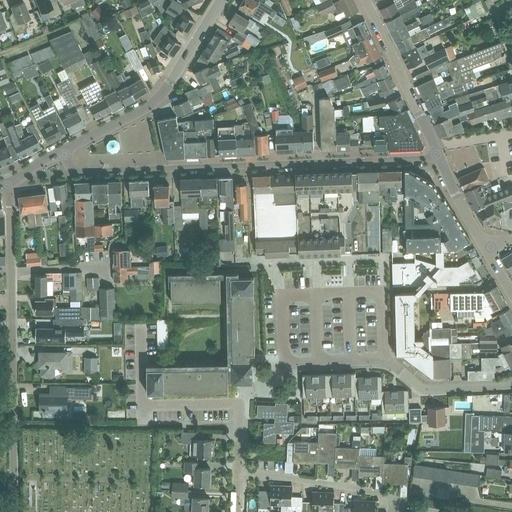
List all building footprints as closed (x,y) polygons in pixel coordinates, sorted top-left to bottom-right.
[(49,0),(35,0),(41,13),(47,10),(50,18),(61,13),(55,0),(50,2),(49,0)] [(128,0),(122,0),(120,1),(123,9),(129,7),(131,6),(128,0)] [(141,11),(151,7),(148,0),(138,5),(141,11)] [(184,7),(175,1),(173,0),(171,0),(165,11),(179,20),(174,27),(186,34),(194,21),(183,14),(186,8),(184,7)] [(254,0),(243,0),(239,8),(248,13),(252,15),(257,18),(259,20),(265,11),(273,16),(277,19),(280,13),(277,11),(270,6),(260,0),(259,3),(255,1),(254,0)] [(292,14),(285,0),(280,0),(288,16),(292,14)] [(338,14),(344,11),(347,17),(359,11),(353,0),(339,0),(333,3),(334,4),(333,4),(331,0),(327,0),(323,2),(316,5),(317,7),(321,16),(336,10),(338,14)] [(380,10),(386,22),(418,7),(414,0),(413,0),(397,8),(395,3),(380,10)] [(16,19),(10,21),(16,35),(26,31),(24,21),(30,18),(23,2),(11,7),(16,19)] [(465,8),(470,19),(479,15),(474,4),(465,8)] [(90,10),(95,18),(103,14),(97,6),(90,10)] [(126,18),(138,13),(135,6),(123,11),(126,18)] [(420,12),(418,7),(386,22),(391,32),(405,24),(403,21),(420,12)] [(250,19),(249,20),(236,12),(229,23),(243,32),(247,25),(251,28),(254,22),(250,19)] [(433,20),(430,13),(419,18),(422,25),(433,20)] [(92,20),(90,15),(80,19),(82,25),(92,20)] [(300,27),(296,16),(290,19),(295,30),(300,27)] [(95,25),(92,20),(82,25),(85,30),(95,25)] [(102,20),(96,23),(98,29),(105,25),(102,20)] [(401,53),(415,46),(414,43),(430,36),(429,34),(445,27),(442,20),(421,30),(396,43),(401,53)] [(348,29),(355,43),(371,35),(365,21),(348,29)] [(391,32),(396,43),(421,30),(419,26),(417,21),(406,26),(405,24),(391,32)] [(85,30),(87,35),(97,31),(95,25),(85,30)] [(160,49),(171,56),(180,44),(172,38),(175,34),(163,26),(152,42),(157,45),(154,48),(156,52),(158,53),(160,49)] [(329,40),(344,33),(341,26),(326,32),(329,40)] [(207,44),(222,54),(232,37),(218,28),(207,44)] [(149,40),(146,30),(139,33),(143,43),(149,40)] [(72,64),(84,58),(82,54),(71,31),(49,40),(63,68),(72,64)] [(87,35),(90,41),(100,36),(97,31),(87,35)] [(245,39),(245,40),(255,47),(260,40),(249,33),(245,39)] [(245,39),(237,34),(234,39),(242,44),(245,40),(245,39)] [(371,35),(355,43),(352,44),(354,49),(352,50),(354,54),(376,44),(371,35)] [(306,46),(312,44),(309,36),(303,38),(306,46)] [(100,37),(93,41),(96,48),(104,44),(100,37)] [(161,70),(151,41),(143,44),(148,57),(145,58),(151,74),(161,70)] [(447,63),(447,64),(452,77),(455,76),(456,79),(459,85),(465,83),(467,82),(476,79),(474,72),(491,66),(489,62),(495,60),(495,59),(499,57),(502,54),(502,50),(503,49),(501,42),(450,62),(447,63)] [(216,63),(222,54),(207,44),(201,54),(202,54),(197,61),(206,66),(212,64),(214,61),(216,63)] [(376,44),(354,54),(357,60),(359,64),(367,61),(367,63),(372,60),(381,56),(376,44)] [(447,63),(450,62),(450,61),(456,58),(452,46),(435,52),(433,49),(428,51),(424,44),(416,48),(415,46),(401,53),(408,68),(422,61),(422,60),(425,58),(430,69),(447,63)] [(51,45),(46,47),(50,57),(55,55),(51,45)] [(241,52),(237,45),(229,49),(225,53),(227,58),(241,52)] [(278,46),(272,49),(275,56),(281,53),(278,46)] [(50,57),(46,47),(41,49),(45,59),(50,57)] [(133,48),(126,52),(125,52),(134,70),(142,66),(133,48)] [(41,49),(36,52),(40,62),(45,59),(41,49)] [(93,63),(99,60),(93,49),(87,52),(93,63)] [(34,64),(40,62),(36,52),(30,54),(34,64)] [(82,54),(84,58),(88,65),(91,63),(93,63),(87,52),(82,54)] [(28,54),(23,57),(27,67),(32,64),(28,54)] [(350,67),(357,62),(352,55),(345,60),(350,67)] [(18,59),(22,69),(27,67),(23,57),(18,59)] [(318,69),(326,66),(323,58),(315,61),(318,69)] [(18,59),(12,61),(17,71),(22,69),(18,59)] [(38,65),(42,73),(53,67),(49,59),(38,65)] [(100,89),(111,111),(122,106),(113,88),(106,74),(103,69),(99,60),(93,63),(91,63),(103,87),(100,89)] [(12,73),(17,71),(12,61),(7,63),(11,73),(12,73)] [(0,62),(0,84),(8,81),(1,62),(0,62)] [(361,88),(362,90),(391,75),(385,63),(373,69),(376,75),(364,81),(353,85),(355,90),(361,88)] [(435,68),(447,64),(447,63),(430,69),(415,75),(419,84),(417,85),(424,99),(440,92),(459,85),(456,79),(447,82),(447,80),(437,85),(434,78),(438,76),(435,68)] [(22,69),(24,74),(26,78),(38,73),(34,64),(32,64),(27,67),(22,69)] [(222,72),(218,64),(209,68),(208,67),(195,73),(200,83),(209,79),(214,89),(214,90),(220,87),(215,76),(222,72)] [(103,69),(106,74),(112,71),(110,65),(103,69)] [(322,81),(338,75),(334,66),(319,72),(322,81)] [(22,69),(17,71),(12,73),(14,78),(24,74),(22,69)] [(119,85),(115,77),(112,71),(106,74),(113,88),(119,85)] [(119,74),(120,74),(119,75),(126,87),(133,100),(148,91),(140,78),(139,79),(136,74),(130,78),(129,76),(125,77),(122,72),(119,74)] [(124,105),(133,100),(126,87),(119,75),(115,77),(119,85),(120,87),(121,87),(121,88),(116,90),(124,105)] [(293,79),(297,90),(308,86),(303,75),(293,79)] [(338,90),(351,85),(347,75),(334,81),(338,90)] [(396,85),(391,75),(362,90),(365,96),(370,94),(381,88),(383,92),(380,93),(382,98),(385,96),(394,92),(392,87),(396,85)] [(243,76),(238,78),(240,84),(246,81),(243,76)] [(56,84),(58,87),(69,109),(74,107),(76,110),(76,109),(81,107),(75,95),(76,94),(68,78),(61,82),(56,84)] [(251,87),(259,85),(257,78),(249,81),(251,87)] [(331,80),(323,84),(330,98),(333,97),(332,93),(336,91),(331,80)] [(489,105),(493,104),(496,115),(498,120),(511,114),(511,104),(510,99),(511,98),(511,80),(499,85),(487,89),(489,93),(458,103),(461,113),(460,113),(461,115),(474,110),(474,109),(489,105)] [(95,119),(111,111),(100,89),(96,81),(79,89),(95,119)] [(14,83),(3,87),(6,94),(17,90),(14,83)] [(467,90),(465,83),(459,85),(440,92),(424,99),(428,110),(442,103),(441,101),(448,98),(447,96),(467,90)] [(208,92),(205,87),(199,90),(204,99),(213,95),(211,91),(208,92)] [(187,99),(174,105),(178,116),(193,110),(192,107),(203,103),(197,88),(185,92),(187,99)] [(460,113),(461,113),(458,103),(489,93),(487,89),(454,99),(442,103),(428,110),(436,127),(460,116),(460,113)] [(18,92),(9,96),(12,103),(21,98),(18,92)] [(381,112),(383,115),(393,115),(407,108),(401,96),(388,102),(386,104),(385,96),(382,98),(369,100),(371,109),(382,107),(384,111),(381,112)] [(227,112),(241,106),(234,97),(223,102),(227,112)] [(337,150),(336,129),(336,118),(344,118),(343,109),(333,109),(331,103),(329,99),(320,100),(322,151),(337,150)] [(51,102),(47,104),(49,107),(42,110),(38,103),(29,107),(47,144),(61,136),(61,135),(68,131),(57,110),(56,107),(54,108),(51,102)] [(255,135),(255,136),(256,154),(269,153),(268,134),(262,135),(261,134),(263,131),(262,127),(259,126),(258,126),(256,120),(251,103),(243,105),(246,115),(248,121),(251,127),(254,135),(255,135)] [(474,109),(474,110),(478,121),(496,115),(493,104),(489,105),(474,109)] [(84,125),(77,111),(65,117),(61,108),(57,110),(68,131),(69,133),(84,125)] [(383,115),(374,115),(374,116),(375,131),(381,130),(389,130),(398,129),(413,122),(410,116),(407,108),(393,115),(383,115)] [(461,115),(463,121),(467,119),(468,121),(469,121),(470,123),(472,123),(472,124),(478,121),(474,110),(461,115)] [(312,115),(301,115),(302,123),(302,132),(304,131),(305,134),(303,134),(303,141),(305,141),(305,151),(314,151),(312,115)] [(374,116),(363,117),(363,131),(375,131),(374,116)] [(472,131),(472,128),(463,128),(461,121),(462,121),(460,116),(436,127),(441,137),(456,133),(464,131),(472,131)] [(158,120),(160,132),(166,159),(185,158),(184,132),(184,130),(213,128),(213,119),(186,121),(177,122),(176,117),(158,120)] [(19,140),(12,122),(4,125),(8,136),(17,159),(19,158),(29,153),(22,139),(19,140)] [(279,129),(275,130),(276,143),(276,153),(292,152),(294,152),(293,123),(293,122),(290,123),(287,123),(279,123),(279,129)] [(398,129),(389,130),(389,140),(390,150),(422,149),(424,145),(413,122),(398,129)] [(302,123),(293,123),(294,152),(305,151),(305,141),(303,141),(303,134),(305,134),(304,131),(302,132),(302,123)] [(29,153),(41,147),(37,140),(40,138),(33,124),(25,128),(29,135),(22,139),(29,153)] [(242,124),(234,125),(234,126),(235,135),(236,135),(237,155),(249,154),(256,154),(255,144),(255,137),(248,137),(245,137),(245,130),(243,130),(242,130),(242,124)] [(219,155),(237,155),(236,135),(235,135),(234,126),(218,127),(219,155)] [(214,139),(206,139),(206,135),(211,135),(211,129),(199,129),(199,131),(184,132),(185,158),(207,157),(215,156),(214,139)] [(354,129),(348,130),(348,129),(336,129),(337,150),(359,150),(358,140),(358,135),(355,135),(354,129)] [(375,135),(364,136),(364,144),(374,143),(375,151),(387,150),(387,140),(387,135),(381,135),(381,130),(375,131),(375,135)] [(9,147),(0,150),(0,166),(13,161),(12,161),(17,159),(8,136),(5,137),(9,147)] [(114,139),(109,140),(106,143),(106,148),(110,152),(115,151),(118,148),(118,143),(114,139)] [(464,191),(489,181),(483,168),(458,178),(464,191)] [(385,202),(391,201),(390,171),(378,172),(379,195),(385,195),(385,202)] [(390,171),(391,201),(397,201),(397,193),(402,193),(401,171),(390,171)] [(427,285),(427,286),(430,282),(433,285),(459,285),(459,284),(477,284),(482,281),(476,270),(471,273),(471,272),(470,272),(459,271),(459,267),(460,267),(459,266),(444,267),(444,250),(456,250),(471,241),(444,197),(443,199),(434,184),(410,171),(404,171),(404,181),(405,242),(406,252),(436,251),(436,265),(415,258),(415,262),(392,263),(393,286),(423,286),(425,284),(427,285)] [(345,251),(345,247),(351,247),(352,254),(366,253),(364,208),(363,201),(363,191),(360,191),(360,189),(359,189),(359,172),(350,172),(297,174),(298,193),(299,253),(299,256),(341,254),(341,251),(345,251)] [(363,201),(364,208),(366,253),(380,253),(380,243),(379,210),(379,195),(378,172),(359,172),(359,189),(360,189),(360,191),(363,191),(363,201)] [(299,253),(298,193),(297,174),(275,175),(276,194),(254,194),(257,255),(265,255),(266,256),(290,255),(290,254),(299,253)] [(276,194),(275,175),(253,176),(254,194),(276,194)] [(235,238),(233,187),(232,177),(219,178),(220,202),(226,201),(226,210),(225,210),(226,239),(235,238)] [(181,205),(174,206),(174,222),(174,231),(183,230),(183,220),(182,213),(192,213),(199,212),(199,207),(199,195),(201,195),(201,178),(181,179),(181,205)] [(217,178),(201,178),(201,195),(199,195),(199,207),(204,207),(204,209),(213,208),(213,207),(218,207),(218,194),(217,178)] [(149,180),(130,181),(130,191),(130,196),(131,196),(132,207),(141,206),(141,195),(149,195),(149,180)] [(107,182),(108,206),(109,219),(121,219),(121,212),(116,212),(116,202),(122,202),(121,181),(107,182)] [(511,187),(495,194),(492,187),(489,181),(464,191),(472,210),(474,209),(489,203),(491,203),(506,202),(511,199),(511,187)] [(76,198),(93,198),(92,182),(75,183),(76,198)] [(107,182),(92,182),(93,198),(93,201),(98,201),(98,207),(108,206),(107,182)] [(60,199),(62,215),(65,215),(67,210),(69,202),(66,184),(54,186),(56,199),(60,199)] [(156,205),(156,213),(163,213),(163,223),(174,222),(174,206),(173,201),(170,201),(169,185),(155,185),(155,195),(156,205)] [(240,201),(240,219),(249,219),(247,185),(235,185),(236,201),(240,201)] [(48,210),(47,210),(46,193),(44,194),(44,192),(38,193),(38,194),(32,195),(36,225),(42,225),(41,217),(49,216),(48,210)] [(30,226),(36,225),(32,195),(27,196),(27,194),(21,195),(21,197),(19,197),(21,213),(28,213),(30,226)] [(76,198),(76,202),(76,213),(93,212),(93,210),(93,201),(93,198),(76,198)] [(494,208),(498,215),(511,207),(511,200),(506,202),(491,203),(494,208)] [(500,217),(498,215),(494,208),(491,203),(489,203),(474,209),(476,213),(484,227),(500,217)] [(124,210),(124,213),(125,222),(138,222),(138,209),(124,210)] [(93,212),(76,213),(76,225),(94,224),(93,214),(93,212)] [(94,235),(94,240),(106,240),(106,235),(113,234),(112,223),(94,224),(94,235)] [(94,224),(76,225),(77,236),(87,235),(88,235),(88,251),(95,251),(94,245),(94,240),(94,235),(94,224)] [(392,252),(392,242),(391,228),(382,228),(382,243),(383,253),(392,252)] [(167,246),(157,246),(158,256),(168,256),(167,246)] [(114,267),(131,267),(130,250),(113,251),(114,267)] [(511,252),(502,259),(511,275),(511,252)] [(26,259),(27,266),(41,265),(41,257),(26,259)] [(150,260),(150,266),(137,266),(138,273),(147,273),(159,272),(159,260),(150,260)] [(137,266),(131,267),(114,267),(114,282),(127,281),(127,274),(135,273),(135,280),(147,280),(147,273),(138,273),(137,266)] [(76,272),(63,273),(64,288),(64,295),(71,295),(71,294),(71,288),(76,288),(76,272)] [(36,295),(46,295),(46,278),(53,278),(53,281),(62,281),(62,273),(45,273),(45,275),(36,275),(36,295)] [(233,355),(250,355),(255,355),(255,345),(251,345),(250,333),(255,333),(254,315),(250,315),(250,302),(254,302),(254,284),(249,284),(249,277),(231,278),(233,355)] [(210,303),(221,302),(220,278),(171,279),(172,303),(182,303),(182,299),(188,299),(188,303),(198,303),(198,298),(210,298),(210,303)] [(495,301),(503,297),(497,286),(496,286),(495,283),(480,292),(479,293),(450,293),(451,308),(451,310),(457,310),(482,309),(482,304),(493,298),(495,301)] [(396,295),(393,295),(393,302),(395,351),(394,352),(395,352),(418,370),(420,368),(431,376),(434,376),(433,359),(450,358),(450,343),(452,343),(452,336),(451,329),(432,330),(426,330),(427,332),(424,332),(424,334),(419,339),(415,339),(414,300),(419,296),(418,295),(422,291),(427,285),(425,284),(423,286),(418,291),(416,293),(415,292),(410,292),(400,292),(396,293),(396,295)] [(115,318),(115,298),(114,288),(100,288),(101,298),(101,319),(111,318),(115,318)] [(450,293),(434,294),(434,308),(451,308),(450,293)] [(475,317),(485,317),(507,304),(503,297),(495,301),(493,298),(482,304),(482,309),(457,310),(457,316),(475,315),(475,317)] [(81,307),(56,307),(56,299),(46,299),(46,301),(36,301),(36,314),(56,314),(56,319),(71,319),(81,319),(81,307)] [(502,318),(490,325),(493,330),(511,319),(511,313),(509,308),(499,314),(502,318)] [(53,328),(36,328),(36,341),(46,341),(53,341),(66,341),(66,334),(71,334),(84,334),(84,324),(84,319),(81,319),(71,319),(56,319),(54,319),(53,328)] [(169,349),(169,319),(157,319),(157,349),(169,349)] [(484,335),(480,335),(480,343),(497,343),(496,336),(504,332),(507,336),(510,334),(511,334),(511,333),(511,319),(493,330),(484,335)] [(510,357),(511,356),(511,341),(503,347),(505,351),(498,354),(499,357),(510,357)] [(452,343),(450,343),(450,358),(450,361),(462,361),(462,358),(461,343),(458,343),(452,343)] [(480,343),(461,343),(462,358),(471,358),(471,348),(480,348),(480,352),(497,351),(497,343),(480,343)] [(42,375),(55,375),(55,368),(60,368),(60,372),(73,373),(73,353),(41,353),(41,366),(42,366),(42,375)] [(233,363),(234,381),(234,382),(253,382),(252,363),(251,363),(250,355),(233,355),(233,363)] [(511,356),(510,357),(499,357),(481,358),(482,370),(468,371),(468,380),(495,380),(494,365),(502,365),(504,369),(510,366),(509,365),(511,364),(511,365),(511,356)] [(98,372),(98,357),(85,357),(85,372),(98,372)] [(450,358),(433,359),(434,376),(442,377),(443,379),(445,381),(451,380),(450,361),(450,358)] [(229,392),(228,381),(234,381),(233,363),(226,363),(227,368),(147,370),(148,390),(154,390),(154,394),(174,394),(174,389),(186,389),(186,393),(206,393),(206,388),(218,388),(218,393),(229,392)] [(349,395),(355,395),(356,394),(356,378),(355,373),(342,374),(343,403),(349,403),(349,395)] [(323,396),(330,395),(329,374),(316,375),(317,404),(323,404),(323,396)] [(337,403),(343,403),(342,374),(329,374),(330,395),(336,395),(337,403)] [(311,404),(317,404),(316,375),(302,375),(303,396),(310,396),(311,404)] [(368,377),(356,378),(356,394),(355,395),(355,399),(369,398),(368,377)] [(369,398),(381,398),(382,398),(382,392),(382,377),(368,377),(369,398)] [(55,394),(41,394),(41,411),(43,411),(43,417),(54,417),(54,411),(67,411),(67,401),(72,401),(72,397),(92,397),(92,387),(67,387),(55,387),(55,394)] [(395,391),(382,392),(382,398),(381,398),(382,410),(382,413),(396,412),(395,391)] [(396,412),(409,412),(409,408),(408,391),(395,391),(396,412)] [(275,417),(287,418),(287,404),(276,403),(276,406),(275,417)] [(275,417),(276,406),(258,405),(258,417),(275,417)] [(409,408),(409,412),(410,422),(429,421),(429,425),(445,425),(445,424),(447,422),(447,418),(445,416),(445,407),(428,408),(428,415),(421,415),(421,408),(409,408)] [(465,413),(465,430),(464,452),(471,452),(472,415),(472,413),(465,413)] [(472,415),(471,452),(484,452),(485,430),(498,430),(511,430),(511,416),(499,416),(498,416),(480,416),(472,415)] [(275,432),(293,433),(294,422),(287,422),(287,418),(275,417),(275,424),(275,432)] [(275,432),(275,424),(265,423),(264,442),(275,442),(275,432)] [(407,441),(407,443),(415,444),(417,429),(410,428),(407,441)] [(191,456),(198,456),(211,456),(212,440),(203,440),(204,433),(182,432),(181,443),(191,443),(191,456)] [(318,463),(335,463),(335,446),(336,436),(336,433),(318,432),(318,442),(317,463),(318,463)] [(334,467),(359,468),(360,454),(360,447),(361,436),(353,436),(353,440),(352,440),(352,447),(339,447),(340,436),(336,436),(335,446),(335,463),(334,467)] [(293,462),(317,463),(318,442),(294,441),(294,443),(288,443),(287,462),(293,462)] [(358,475),(383,476),(384,463),(384,455),(360,454),(359,468),(358,475)] [(499,454),(487,454),(487,456),(486,457),(486,463),(486,464),(498,465),(499,454)] [(384,463),(383,476),(382,483),(407,484),(408,465),(410,465),(411,456),(405,456),(405,463),(384,463)] [(198,468),(198,462),(185,461),(184,472),(195,473),(194,485),(210,485),(210,469),(198,468)] [(413,476),(420,478),(422,465),(415,464),(413,476)] [(420,478),(426,479),(428,466),(422,465),(420,478)] [(428,466),(426,479),(433,480),(435,467),(428,466)] [(433,480),(439,481),(441,468),(435,467),(433,480)] [(486,476),(496,477),(501,478),(502,470),(488,467),(486,476)] [(441,468),(439,481),(446,482),(448,469),(441,468)] [(446,482),(452,483),(454,470),(448,469),(446,482)] [(452,483),(458,484),(460,471),(454,470),(452,483)] [(458,484),(465,485),(467,473),(460,471),(458,484)] [(465,485),(471,486),(473,474),(467,473),(465,485)] [(480,475),(473,474),(471,486),(478,487),(480,475)] [(258,508),(268,508),(271,508),(271,506),(281,506),(282,486),(271,485),(271,496),(259,495),(258,508)] [(301,511),(302,502),(302,497),(292,497),(292,486),(282,486),(281,506),(288,506),(288,509),(296,510),(295,511),(301,511)] [(324,492),(313,492),(313,502),(307,502),(302,502),(301,511),(316,511),(323,511),(324,492)] [(334,493),(324,492),(323,511),(326,511),(343,511),(344,508),(344,504),(334,503),(334,493)] [(208,511),(209,498),(199,498),(193,498),(193,504),(184,504),(183,511),(208,511)] [(354,508),(344,508),(343,511),(364,511),(365,501),(355,500),(354,508)] [(376,501),(365,501),(364,511),(380,511),(375,511),(376,501)]
